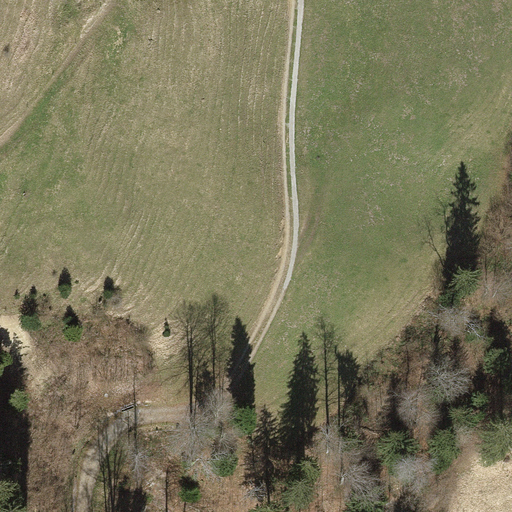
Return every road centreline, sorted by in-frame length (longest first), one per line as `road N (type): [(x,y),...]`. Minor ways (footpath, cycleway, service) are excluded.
road 1 (track): [(81,511),(88,460),(100,439),(133,418),(210,405),(238,371),(282,288),(293,237),(286,126),(298,0)]
road 2 (track): [(120,0),(0,151)]
